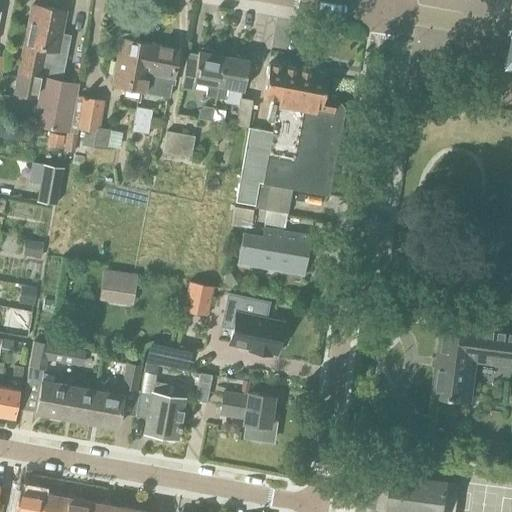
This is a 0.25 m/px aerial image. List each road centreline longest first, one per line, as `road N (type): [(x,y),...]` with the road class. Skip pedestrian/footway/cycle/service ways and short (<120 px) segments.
road 1 (residential): [(319,507),(386,17)]
road 2 (residential): [(319,507),(0,448)]
